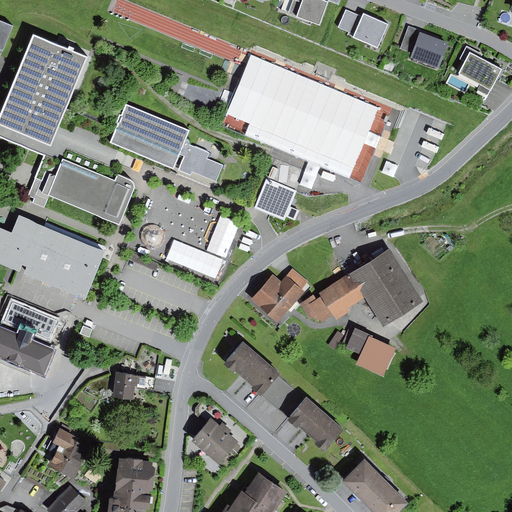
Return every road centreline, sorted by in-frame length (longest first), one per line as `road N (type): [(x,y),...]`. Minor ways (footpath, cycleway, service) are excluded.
road 1 (residential): [(40,22),(125,63),(198,125),(344,180),(363,211)]
road 2 (residential): [(187,381),(213,317),(239,283),(277,249),(363,211)]
road 3 (residential): [(187,381),(276,442),(350,511)]
road 4 (track): [(511,208),(460,228),(359,239),(325,225)]
road 5 (residential): [(363,211),(437,179),(511,111)]
road 6 (residential): [(511,54),(381,0)]
road 7 (residential): [(171,511),(187,381)]
